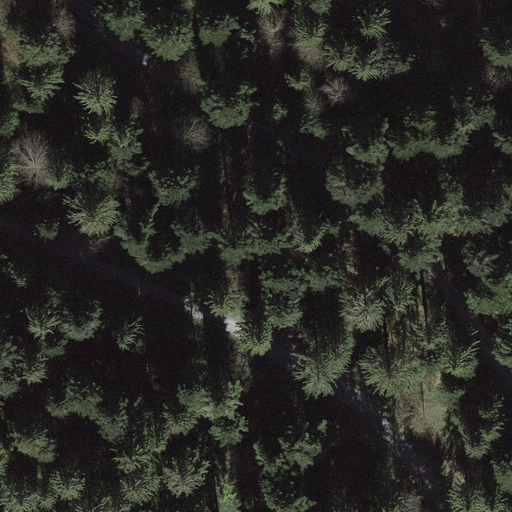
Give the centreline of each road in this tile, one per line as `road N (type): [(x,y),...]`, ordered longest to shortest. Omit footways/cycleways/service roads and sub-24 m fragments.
road 1 (track): [(511,379),(427,268),(369,212),(286,144),(164,75),(73,0)]
road 2 (track): [(0,228),(255,340),(341,388),(376,415),(447,511)]
